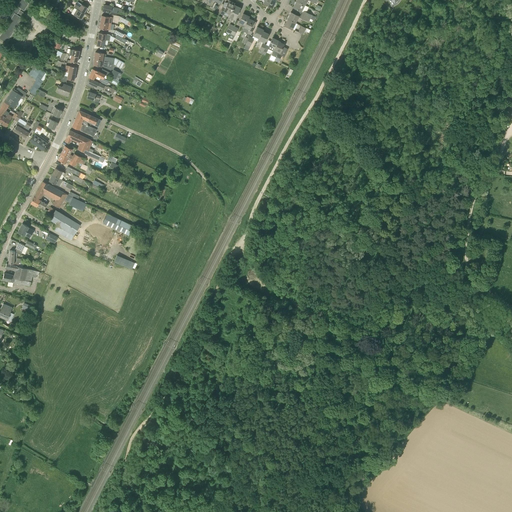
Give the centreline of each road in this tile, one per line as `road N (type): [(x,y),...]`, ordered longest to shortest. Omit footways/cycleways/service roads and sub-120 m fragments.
road 1 (track): [(364,0),(242,239)]
road 2 (track): [(511,308),(475,281),(465,262),(472,204),(511,125)]
road 3 (secondary): [(46,163),(73,105),(97,0)]
